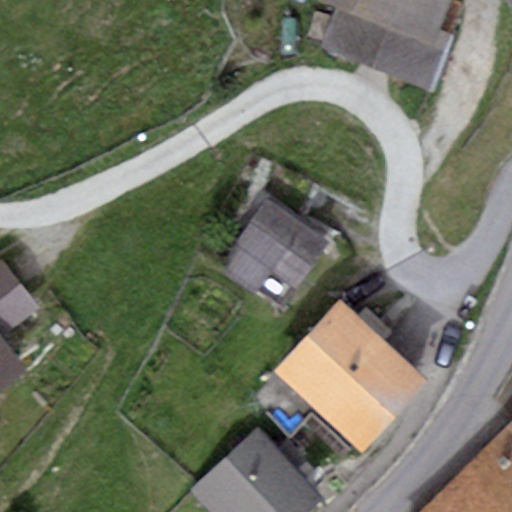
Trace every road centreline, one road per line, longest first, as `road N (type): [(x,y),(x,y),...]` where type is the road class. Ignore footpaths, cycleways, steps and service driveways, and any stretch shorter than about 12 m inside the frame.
road 1 (track): [(0,216),(35,219),(207,136),(296,80),(350,90),(389,127),(399,158),(397,246),(404,266),(424,280),(452,275),(476,250),(511,184)]
road 2 (unclassified): [(511,340),(469,415),(369,511)]
